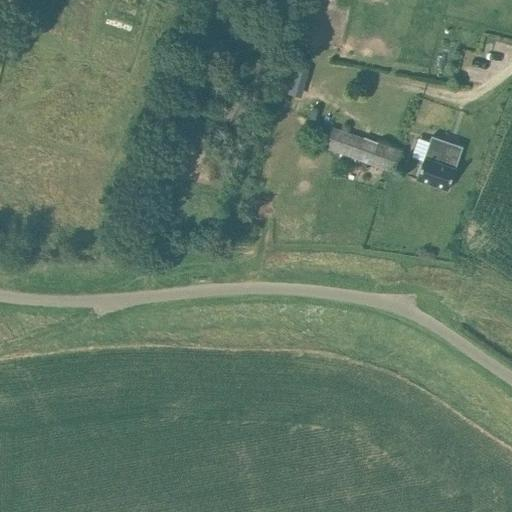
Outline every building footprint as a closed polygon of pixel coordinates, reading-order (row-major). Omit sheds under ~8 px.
[(278,15),(276,24),(294,28),(296,19),(278,15)] [(243,79),(253,84),(263,64),(253,58),(243,79)] [(241,128),(249,111),(230,102),(222,120),(241,128)] [(402,152),(331,126),(323,148),(394,173),(402,152)] [(464,145),(433,134),(416,180),(448,191),(455,170),(464,145)]
